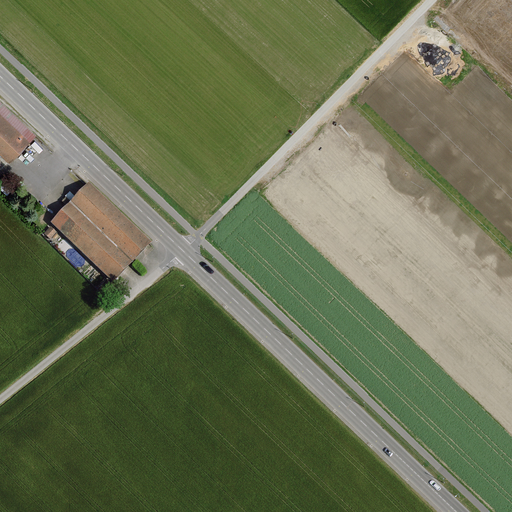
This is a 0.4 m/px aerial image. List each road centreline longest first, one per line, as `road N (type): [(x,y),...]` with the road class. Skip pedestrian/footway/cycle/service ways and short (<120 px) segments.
road 1 (secondary): [(456,511),(0,74)]
road 2 (track): [(0,399),(191,243),(431,0)]
road 3 (track): [(425,6),(511,90)]
